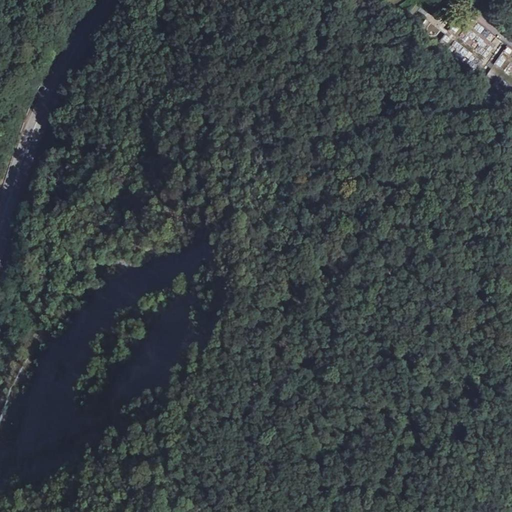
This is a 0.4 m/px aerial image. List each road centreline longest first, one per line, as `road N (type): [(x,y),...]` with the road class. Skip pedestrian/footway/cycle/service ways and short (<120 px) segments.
road 1 (tertiary): [(113,0),(37,120),(0,232)]
road 2 (motorway): [(89,511),(0,415)]
